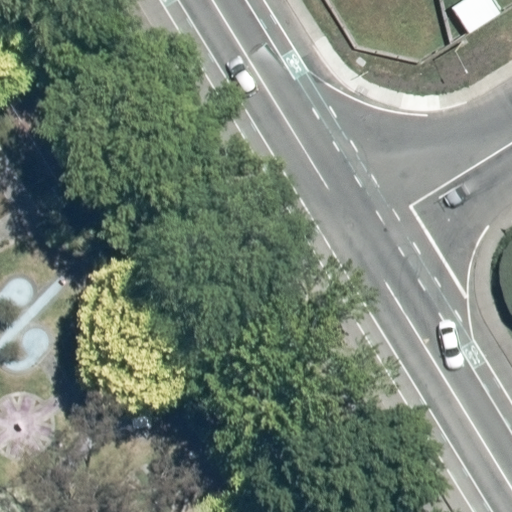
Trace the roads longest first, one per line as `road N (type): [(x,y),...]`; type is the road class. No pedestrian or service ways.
road 1 (secondary): [(511,499),(356,241)]
road 2 (secondary): [(356,241),(206,0)]
road 3 (residential): [(356,241),(511,144)]
